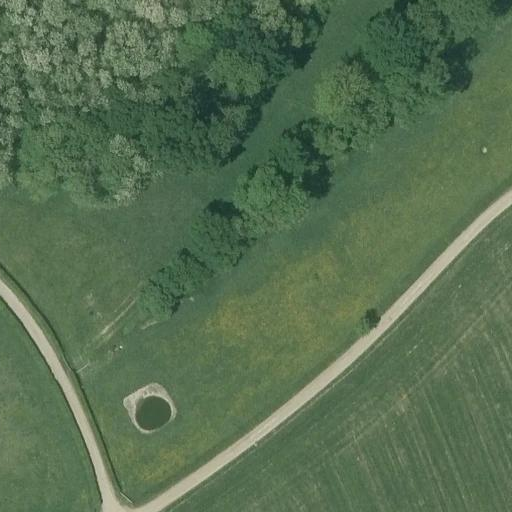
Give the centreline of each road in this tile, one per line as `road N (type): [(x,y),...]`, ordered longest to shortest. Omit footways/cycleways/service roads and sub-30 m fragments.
road 1 (track): [(145,511),(303,397),(511,195)]
road 2 (track): [(0,290),(64,384),(111,511)]
